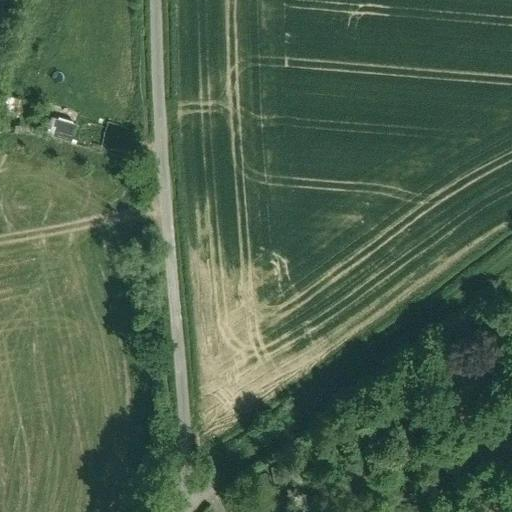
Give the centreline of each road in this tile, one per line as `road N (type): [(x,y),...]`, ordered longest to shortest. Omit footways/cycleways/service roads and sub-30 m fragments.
road 1 (residential): [(177,511),(152,0)]
road 2 (track): [(181,503),(294,436),(511,266)]
road 3 (track): [(0,244),(132,225),(161,211)]
